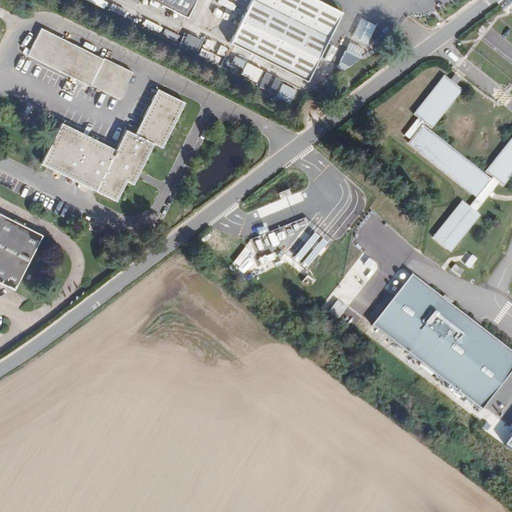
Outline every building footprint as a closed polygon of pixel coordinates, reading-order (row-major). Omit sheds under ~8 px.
[(155,0),(187,15),(194,0),(155,0)] [(308,79),(342,10),(321,0),(252,0),(232,42),(308,79)] [(117,103),(132,75),(42,31),(27,61),(88,92),(89,90),(117,103)] [(187,33),(182,44),(195,50),(200,40),(187,33)] [(347,41),(338,68),(351,72),(360,45),(347,41)] [(242,67),(245,60),(234,55),(231,63),(242,67)] [(240,75),(256,82),(262,69),(245,62),(240,75)] [(452,82),(458,86),(462,81),(456,77),(452,82)] [(422,120),(429,125),(435,129),(464,91),(458,86),(452,82),(448,78),(418,117),(422,120)] [(274,96),(289,103),(295,88),(280,82),(274,96)] [(46,153),(120,190),(123,184),(132,188),(151,149),(161,153),(184,107),(158,94),(134,139),(124,135),(112,155),(60,127),(46,153)] [(417,140),(425,129),(429,125),(422,120),(411,135),(417,140)] [(481,199),(495,182),(425,129),(417,140),(412,146),(481,199)] [(499,178),(503,181),(508,185),(511,179),(511,144),(491,172),(499,178)] [(112,206),(120,190),(46,153),(38,168),(112,206)] [(477,215),(503,181),(499,178),(495,182),(481,199),(472,211),(477,215)] [(482,218),(477,215),(472,211),(465,206),(439,239),(456,252),(482,218)] [(0,284),(14,291),(42,237),(0,216),(0,284)] [(280,249),(279,249),(275,233),(255,238),(261,262),(282,256),(280,249)] [(129,249),(117,244),(114,250),(126,256),(129,249)] [(454,263),(450,269),(459,276),(463,270),(454,263)] [(511,366),(511,351),(407,273),(369,323),(481,407),(511,366)]
